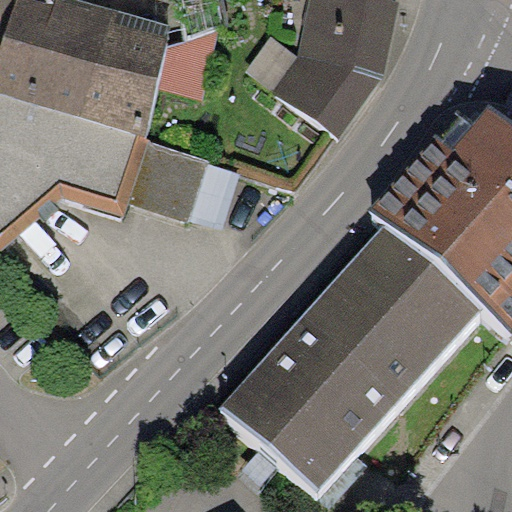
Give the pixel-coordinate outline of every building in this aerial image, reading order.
[(18,0),(0,0),(0,55),(7,55),(20,10),(18,0)] [(215,0),(182,0),(188,45),(213,37),(221,34),(215,0)] [(381,84),(400,12),(342,0),(315,0),(308,61),(381,84)] [(7,55),(0,75),(0,100),(78,126),(107,35),(20,10),(7,55)] [(165,51),(107,35),(78,126),(144,147),(157,94),(165,51)] [(188,45),(165,51),(157,94),(203,101),(213,37),(188,45)] [(339,141),(381,84),(308,61),(280,102),(339,141)] [(0,250),(15,237),(32,225),(16,204),(41,184),(126,209),(147,147),(144,147),(78,126),(0,100),(0,250)] [(421,172),(373,226),(387,238),(482,323),(507,345),(511,340),(511,140),(493,124),(479,140),(462,126),(421,172)] [(207,166),(147,147),(126,209),(189,227),(207,166)] [(240,176),(207,166),(189,227),(221,237),(240,176)] [(122,223),(126,209),(41,184),(16,204),(32,225),(59,204),(122,223)] [(387,238),(223,420),(318,505),(353,466),(482,323),(387,238)]
